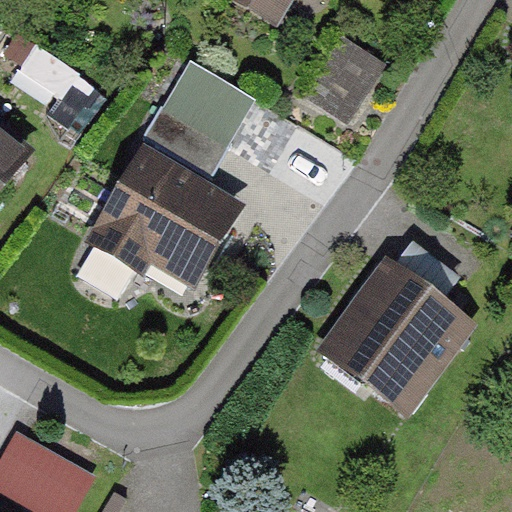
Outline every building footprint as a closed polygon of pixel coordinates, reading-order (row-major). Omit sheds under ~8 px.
[(293,0),(243,0),(280,20),(293,0)] [(382,68),(346,44),(312,96),(349,120),(382,68)] [(234,150),(165,109),(147,140),(216,181),(234,150)] [(0,193),(27,160),(0,138),(0,193)] [(148,160),(77,278),(122,304),(151,255),(196,282),(237,213),(148,160)] [(318,355),(413,415),(479,313),(383,252),(318,355)] [(0,476),(56,511),(86,511),(111,473),(22,417),(0,451),(0,476)] [(0,511),(47,511),(0,482),(0,511)]
